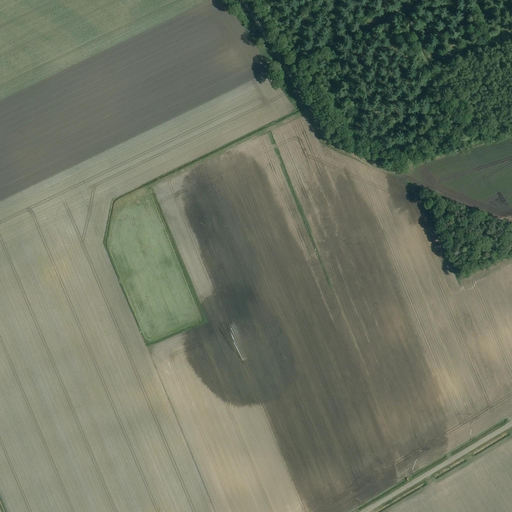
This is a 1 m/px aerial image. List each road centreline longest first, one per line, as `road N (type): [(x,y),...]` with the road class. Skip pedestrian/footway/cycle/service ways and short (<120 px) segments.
road 1 (track): [(511,218),(324,139),(277,57)]
road 2 (unclassified): [(365,511),(511,423)]
